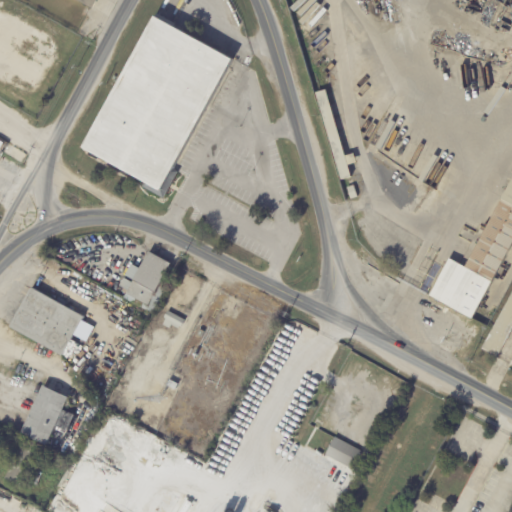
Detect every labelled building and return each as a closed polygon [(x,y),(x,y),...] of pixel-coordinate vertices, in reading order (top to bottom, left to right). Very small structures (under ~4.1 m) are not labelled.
[(98,0),(94,9),(78,0),(98,0)] [(153,18),(80,148),(155,190),(231,60),(153,18)] [(339,181),(314,94),(324,91),(344,158),(352,155),(355,164),(346,167),(350,178),(339,181)] [(511,245),(471,319),(470,321),(428,298),(448,261),(463,269),(500,202),(499,201),(511,177),(511,245)] [(346,189),(353,187),(357,198),(350,201),(346,189)] [(175,269),(176,270),(152,314),(122,297),(126,290),(118,285),(122,277),(130,282),(132,279),(123,275),(129,264),(137,268),(146,251),(168,263),(167,265),(175,269)] [(76,280),(74,284),(59,276),(61,271),(76,279),(76,280)] [(47,296),(84,317),(82,320),(96,328),(88,343),(74,335),(62,356),(10,326),(31,287),(47,296)] [(511,330),(496,360),(480,351),(511,292),(511,330)] [(184,320),(183,321),(185,322),(183,327),(181,326),(180,327),(179,326),(177,329),(170,325),(168,329),(161,325),(165,319),(163,318),(167,311),(184,320)] [(144,333),(151,336),(147,342),(141,339),(144,333)] [(169,379),(178,384),(175,390),(166,385),(169,379)] [(47,388),(67,397),(61,410),(73,416),(66,432),(53,426),(44,445),(19,434),(41,385),(47,388)] [(223,432),(233,437),(231,442),(221,436),(223,432)] [(362,452),(352,470),(324,455),(334,437),(362,452)] [(4,480),(23,438),(41,447),(21,488),(4,480)] [(418,501),(428,506),(425,511),(413,505),(416,500),(418,501)]
